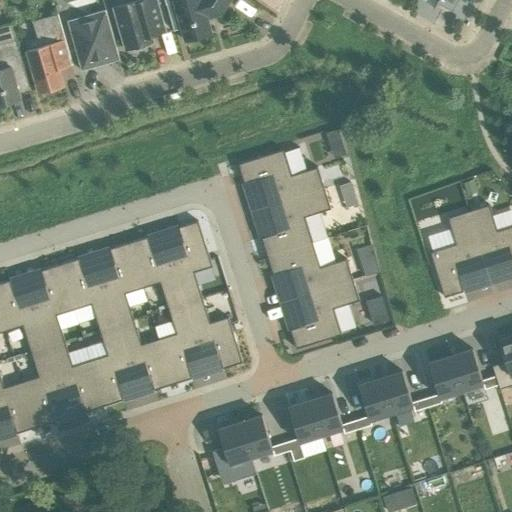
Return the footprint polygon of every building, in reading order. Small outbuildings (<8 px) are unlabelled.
[(157,0),(143,0),(142,0),(138,0),(114,7),(126,49),(133,47),(134,49),(137,50),(141,49),(145,47),(148,45),(147,43),(154,41),(150,26),(164,22),(157,0)] [(230,0),(174,0),(186,40),(212,33),(208,18),(221,14),(230,0)] [(106,9),(68,20),(80,62),(103,56),(105,63),(120,59),(106,9)] [(60,13),(33,21),(40,46),(28,49),(40,93),(45,91),(46,94),(60,91),(59,87),(64,86),(58,62),(71,58),(71,60),(72,59),(60,13)] [(0,38),(12,36),(9,23),(0,25),(0,38)] [(17,39),(0,43),(0,103),(11,101),(10,96),(31,90),(17,39)] [(327,133),(335,158),(347,154),(339,129),(327,133)] [(259,178),(268,205),(325,188),(318,167),(292,175),(284,149),(239,164),(245,182),(259,178)] [(467,195),(478,192),(474,179),(463,182),(467,195)] [(340,185),(347,208),(358,204),(351,182),(340,185)] [(325,188),(268,205),(276,233),(262,237),(268,256),(313,242),(305,217),(331,208),(325,188)] [(469,211),(487,268),(511,260),(511,226),(498,231),(490,204),(469,211)] [(459,277),(487,268),(469,211),(448,217),(457,244),(431,252),(445,297),(464,291),(459,277)] [(184,241),(168,246),(186,302),(203,297),(195,271),(213,266),(199,221),(179,227),(184,241)] [(148,237),(129,243),(143,287),(161,282),(169,307),(186,302),(168,246),(153,251),(148,237)] [(313,242),(268,256),(274,274),(288,270),(296,297),(354,279),(347,258),(321,267),(313,242)] [(143,287),(129,243),(110,248),(115,263),(99,267),(117,324),(134,318),(126,293),(143,287)] [(376,257),(361,261),(366,275),(380,271),(376,257)] [(79,258),(61,264),(75,309),(92,303),(100,329),(117,324),(99,267),(84,272),(79,258)] [(46,284),(31,289),(48,345),(65,340),(57,314),(75,309),(61,264),(42,270),(46,284)] [(360,300),(354,279),(296,297),(305,325),(291,329),(296,345),(297,348),(342,334),(334,308),(360,300)] [(11,280),(0,283),(0,311),(6,331),(23,325),(31,351),(48,345),(31,289),(15,294),(11,280)] [(186,302),(203,358),(219,354),(223,368),(243,362),(229,317),(211,322),(203,297),(186,302)] [(203,358),(186,302),(169,307),(177,333),(159,338),(174,383),(192,377),(188,363),(203,358)] [(385,306),(370,311),(374,325),(389,320),(385,306)] [(142,344),(134,318),(117,324),(135,380),(150,375),(155,389),(174,383),(159,338),(142,344)] [(119,385),(135,380),(117,324),(100,329),(108,355),(91,360),(105,405),(124,399),(119,385)] [(493,365),(496,375),(499,384),(500,388),(511,384),(511,336),(500,340),(506,361),(493,365)] [(105,405),(91,360),(73,365),(65,340),(48,345),(66,402),(82,397),(86,411),(105,405)] [(66,402),(48,345),(31,351),(40,376),(22,382),(36,427),(55,421),(51,406),(66,402)] [(485,389),(499,384),(496,375),(483,380),(473,348),(451,355),(462,390),(484,383),(485,389)] [(439,393),(426,397),(429,407),(443,402),(441,397),(462,390),(451,355),(429,362),(439,393)] [(403,370),(381,377),(392,412),(414,406),(415,411),(429,407),(426,397),(413,402),(403,370)] [(36,427),(22,382),(5,387),(0,372),(0,422),(13,418),(17,432),(36,427)] [(371,419),(392,412),(381,377),(378,378),(359,384),(359,385),(369,415),(356,420),(359,429),(372,424),(371,419)] [(333,393),(311,400),(312,401),(322,435),(344,428),(345,433),(359,429),(356,420),(343,424),(333,394),(333,393)] [(301,441),(322,435),(312,401),(311,400),(289,406),(290,409),(299,438),(286,442),(288,451),(302,446),(301,441)] [(263,415),(241,422),(242,426),(252,457),(273,450),(275,455),(288,451),(286,442),(272,446),(264,418),(263,415)] [(220,433),(225,447),(212,450),(220,477),(232,474),(234,479),(253,472),(253,474),(256,473),(252,457),(242,426),(241,422),(219,428),(220,433)] [(390,487),(403,483),(400,472),(386,475),(390,487)] [(384,496),(388,508),(399,505),(395,493),(384,496)]
